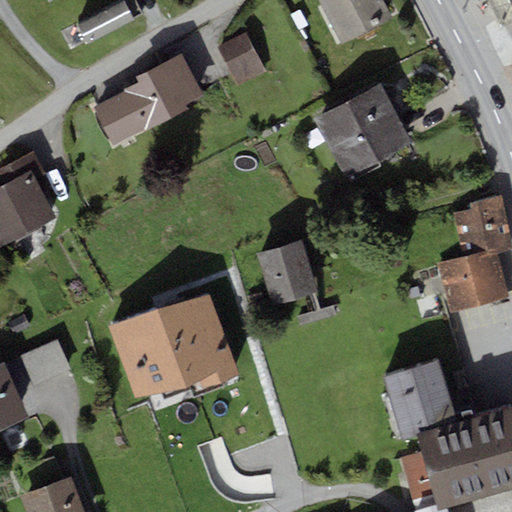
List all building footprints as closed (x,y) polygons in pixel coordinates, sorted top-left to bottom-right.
[(135,0),(121,0),(77,23),(87,42),(142,13),(135,0)] [(383,0),(319,0),(342,43),(392,17),(383,0)] [(266,70),(246,31),(217,46),(237,85),(266,70)] [(139,82),(93,105),(114,146),(190,108),(188,104),(205,95),(184,53),(137,76),(139,82)] [(382,82),(314,117),(345,177),(412,142),(382,82)] [(0,171),(6,183),(0,186),(0,245),(0,246),(57,217),(36,178),(46,173),(34,151),(0,169),(0,171)] [(464,256),(438,263),(451,311),(454,310),(509,296),(498,252),(511,249),(511,236),(501,195),(471,203),(473,209),(454,213),(464,256)] [(302,239),(258,253),(273,305),(318,292),(302,239)] [(162,309),(109,328),(134,397),(198,374),(203,387),(240,374),(210,292),(162,309)] [(58,340),(21,356),(33,385),(71,369),(58,340)] [(439,359),(382,376),(400,438),(417,434),(457,422),(439,359)] [(5,361),(0,363),(0,429),(30,416),(5,361)] [(457,422),(417,434),(437,504),(439,510),(447,507),(511,488),(511,408),(511,406),(457,422)] [(84,511),(72,476),(20,495),(25,511),(84,511)]
